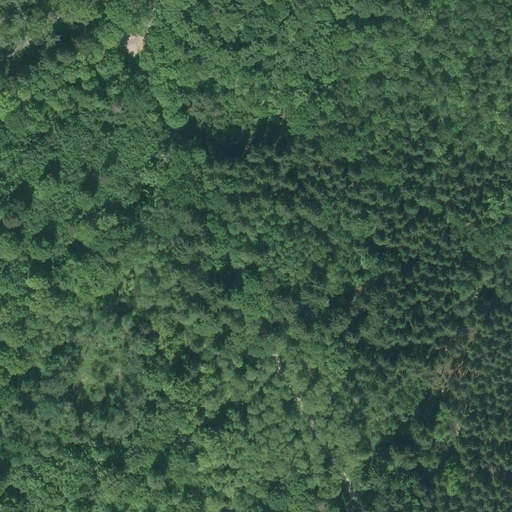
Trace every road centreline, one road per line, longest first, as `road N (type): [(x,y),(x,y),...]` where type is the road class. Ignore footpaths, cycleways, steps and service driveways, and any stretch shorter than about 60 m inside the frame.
road 1 (track): [(364,511),(310,422),(130,36)]
road 2 (track): [(511,254),(157,41),(130,36)]
road 3 (track): [(231,511),(34,426),(0,402)]
